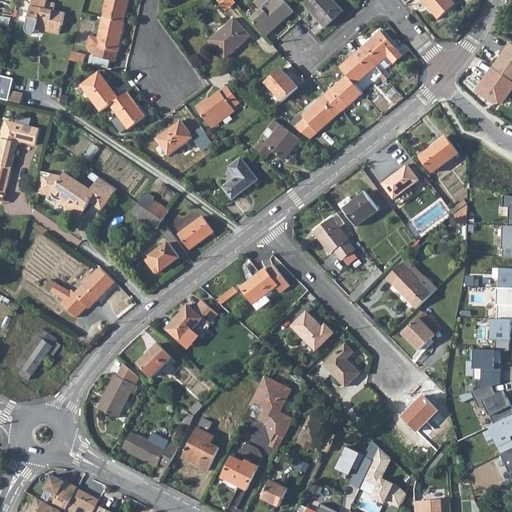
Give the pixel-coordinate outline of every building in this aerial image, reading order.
[(106,0),(103,17),(123,21),(127,0),(106,0)] [(235,0),(234,0),(218,0),(225,9),(235,0)] [(256,0),(255,1),(262,9),(254,16),(250,11),(246,14),(266,36),(278,24),(277,23),(284,16),(285,18),(293,11),(284,0),(256,0)] [(305,0),(303,2),(325,27),(343,11),(333,0),(305,0)] [(420,0),(438,19),(455,5),(451,0),(420,0)] [(26,28),(27,30),(28,32),(30,33),(32,34),(34,33),(36,31),(37,29),(58,33),(59,25),(62,26),(64,12),(54,10),(56,3),(46,2),(45,9),(30,6),(26,28)] [(278,24),(285,18),(284,16),(277,23),(278,24)] [(103,17),(99,37),(90,35),(87,47),(92,48),(91,55),(115,61),(120,36),(123,21),(103,17)] [(209,40),(225,58),(245,41),(244,39),(249,34),(235,18),(209,40)] [(361,50),(376,66),(387,56),(394,63),(403,55),(381,31),(361,50)] [(511,43),(503,56),(502,55),(493,68),(511,81),(511,43)] [(340,68),(347,75),(355,84),(376,66),(361,50),(340,68)] [(70,59),(80,62),(82,54),(72,52),(70,59)] [(283,101),(298,87),(281,68),(266,82),(283,101)] [(511,81),(493,68),(477,92),(495,104),(504,103),(511,90),(511,81)] [(382,74),(387,79),(391,75),(386,70),(382,74)] [(101,111),(110,105),(118,99),(108,86),(110,85),(100,72),(83,85),(101,111)] [(327,94),(342,111),(363,93),(355,84),(347,75),(327,94)] [(0,98),(6,100),(19,103),(22,93),(7,90),(8,86),(0,84),(0,98)] [(210,125),(233,108),(240,103),(239,102),(241,101),(239,98),(237,99),(227,86),(210,100),(211,101),(208,103),(206,100),(196,107),(210,125)] [(59,102),(64,105),(70,97),(61,92),(59,102)] [(110,105),(128,129),(146,116),(128,92),(118,99),(110,105)] [(290,123),(310,139),(342,111),(327,94),(303,116),(300,113),(290,123)] [(210,125),(211,128),(235,110),(233,108),(210,125)] [(0,146),(0,165),(12,168),(19,141),(36,145),(39,128),(5,120),(5,127),(4,130),(0,146)] [(255,149),(266,158),(272,150),(284,160),(300,140),(274,120),(264,134),(269,138),(265,144),(261,141),(255,149)] [(157,139),(169,155),(193,137),(181,121),(157,139)] [(419,156),(432,174),(459,153),(446,136),(419,156)] [(252,149),(248,153),(252,158),(256,153),(252,149)] [(223,187),(233,199),(258,179),(241,158),(229,167),(237,176),(223,187)] [(0,183),(8,185),(12,168),(0,165),(0,183)] [(383,184),(395,199),(420,180),(408,165),(383,184)] [(37,193),(48,196),(50,195),(52,193),(54,193),(56,193),(63,197),(67,200),(68,205),(78,212),(85,210),(91,201),(103,210),(117,189),(100,177),(91,189),(66,172),(63,177),(51,174),(49,179),(41,176),(37,193)] [(0,194),(6,196),(8,185),(0,183),(0,194)] [(344,210),(356,227),(380,210),(366,191),(353,201),(354,202),(344,210)] [(138,203),(162,219),(168,210),(155,202),(144,194),(138,203)] [(418,240),(453,214),(441,198),(405,224),(418,240)] [(132,211),(156,228),(162,219),(138,203),(132,211)] [(468,212),(468,204),(455,213),(463,224),(467,221),(468,212)] [(179,234),(190,249),(213,232),(208,225),(202,217),(179,234)] [(313,232),(329,254),(334,251),(341,261),(355,251),(332,218),(313,232)] [(145,260),(156,275),(179,257),(168,243),(145,260)] [(408,269),(413,264),(407,259),(387,279),(412,304),(414,302),(419,307),(432,294),(428,290),(408,269)] [(408,269),(428,290),(433,285),(413,264),(408,269)] [(241,288),(259,311),(271,301),(266,296),(276,288),(281,294),(290,286),(274,266),(268,271),(266,269),(241,288)] [(101,267),(75,293),(88,306),(90,308),(116,282),(101,267)] [(511,269),(500,269),(499,289),(511,289),(511,269)] [(51,279),(46,287),(65,299),(62,302),(76,317),(88,306),(75,293),(72,289),(71,291),(51,279)] [(216,301),(221,306),(238,293),(233,288),(216,301)] [(511,289),(499,289),(498,319),(511,319),(511,289)] [(169,331),(189,349),(200,336),(193,330),(203,318),(211,325),(219,315),(203,301),(194,311),(189,306),(177,319),(179,320),(169,331)] [(292,327),(316,352),(335,334),(326,324),(323,327),(308,312),(292,327)] [(403,333),(420,350),(434,336),(427,328),(433,321),(424,313),(418,319),(403,333)] [(511,319),(498,319),(493,319),(493,330),(490,330),(489,339),(497,339),(496,350),(502,351),(510,351),(511,340),(511,319)] [(441,329),(433,321),(427,328),(434,336),(441,329)] [(22,370),(23,369),(32,375),(45,357),(56,341),(57,340),(50,335),(51,333),(45,328),(42,327),(18,361),(17,367),(22,370)] [(45,357),(47,358),(51,358),(61,345),(56,341),(45,357)] [(323,366),(331,373),(345,387),(360,373),(346,360),(354,353),(345,345),(323,366)] [(139,364),(152,378),(172,358),(161,347),(154,353),(152,351),(139,364)] [(483,380),(482,390),(493,387),(501,384),(502,370),(496,369),(496,364),(501,364),(502,351),(496,350),(473,350),(472,361),(476,361),(475,380),(483,380)] [(117,377),(115,375),(99,408),(118,419),(131,393),(135,394),(139,387),(136,385),(139,378),(126,366),(120,378),(117,377)] [(323,366),(313,375),(321,383),(331,373),(323,366)] [(22,370),(20,373),(29,380),(32,375),(23,369),(22,370)] [(292,390),(265,376),(251,404),(264,411),(261,419),(267,424),(271,436),(275,437),(270,446),(278,451),(294,419),(281,413),(292,390)] [(482,390),(473,393),(480,409),(486,406),(495,424),(511,416),(511,405),(509,398),(505,399),(502,393),(497,395),(493,387),(482,390)] [(402,417),(417,432),(439,411),(424,396),(402,417)] [(195,415),(203,407),(199,402),(190,410),(195,415)] [(189,428),(193,418),(187,415),(182,425),(189,428)] [(511,416),(495,424),(489,427),(502,454),(511,449),(511,438),(511,437),(511,436),(511,416)] [(299,443),(310,448),(312,444),(316,443),(326,424),(312,417),(299,443)] [(198,427),(208,433),(213,423),(203,418),(198,427)] [(198,427),(182,458),(208,471),(220,448),(212,444),(216,436),(208,433),(198,427)] [(166,448),(138,434),(138,435),(132,432),(123,448),(129,452),(129,453),(144,460),(145,458),(158,464),(159,463),(169,468),(176,453),(166,448)] [(328,453),(334,441),(323,436),(318,448),(328,453)] [(166,448),(176,453),(179,446),(170,442),(166,448)] [(365,455),(347,445),(339,462),(348,467),(349,466),(357,470),(350,484),(359,489),(364,478),(380,449),(372,442),(365,455)] [(364,478),(379,485),(373,497),(385,503),(387,499),(393,502),(392,504),(400,508),(407,495),(397,486),(380,478),(390,458),(380,449),(364,478)] [(511,451),(503,456),(511,472),(511,451)] [(222,478),(247,490),(259,466),(247,460),(245,462),(233,456),(222,478)] [(52,492),(47,503),(64,511),(65,511),(77,488),(78,487),(66,481),(65,482),(52,475),(45,488),(52,492)] [(263,498),(271,502),(273,500),(281,505),(288,489),(271,481),(263,498)] [(77,488),(65,511),(75,511),(79,506),(91,511),(92,511),(99,500),(77,488)] [(471,497),(472,511),(481,511),(477,500),(475,496),(471,497)] [(37,498),(29,511),(60,511),(61,510),(47,503),(37,498)] [(452,511),(452,499),(416,502),(416,511),(452,511)]
